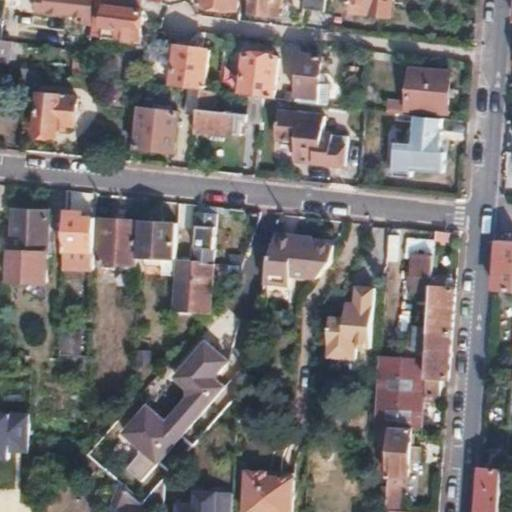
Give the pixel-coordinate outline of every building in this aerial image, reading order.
[(8,0),(7,7),(21,9),(22,0),(8,0)] [(35,0),(34,12),(92,17),(93,0),(35,0)] [(93,0),(92,17),(90,36),(140,41),(144,0),(93,0)] [(200,0),(199,6),(239,10),(239,0),(200,0)] [(247,0),(247,12),(280,15),(281,0),(247,0)] [(304,0),(303,16),(323,19),(325,0),(304,0)] [(354,0),(353,11),(373,13),(372,15),(392,17),(394,0),(354,0)] [(0,59),(9,61),(12,41),(0,38),(0,59)] [(179,46),(174,86),(189,88),(203,90),(206,90),(211,50),(179,46)] [(297,93),(296,101),(329,105),(332,85),(322,83),(324,56),(302,53),(297,93)] [(247,54),(243,94),(250,95),(264,97),(275,98),(280,58),(247,54)] [(18,67),(14,96),(30,97),(30,95),(33,69),(18,67)] [(413,68),(409,109),(450,114),(453,73),(413,68)] [(33,69),(30,95),(41,96),(37,134),(57,137),(59,124),(75,125),(78,100),(53,97),(56,72),(33,69)] [(139,82),(137,101),(152,102),(155,84),(147,83),(139,82)] [(366,87),(363,109),(366,109),(373,110),(376,89),(366,87)] [(189,88),(186,115),(199,116),(203,90),(189,88)] [(199,116),(198,132),(215,134),(216,140),(225,141),(227,135),(235,136),(235,135),(242,136),(244,121),(244,119),(236,118),(237,113),(215,110),(217,91),(206,90),(203,90),(199,116)] [(385,90),(382,111),(404,114),(407,92),(385,90)] [(288,92),(287,100),(296,101),(297,93),(288,92)] [(248,113),(247,121),(261,123),(264,97),(250,95),(248,113)] [(140,108),(136,148),(174,152),(178,112),(140,108)] [(281,111),(277,138),(298,141),(296,160),(330,164),(334,133),(321,131),(323,114),(281,111)] [(237,113),(236,118),(244,119),(244,121),(247,121),(248,113),(237,113)] [(433,124),(433,130),(444,132),(461,134),(462,121),(434,117),(433,124)] [(397,143),(395,174),(412,176),(412,169),(445,172),(447,152),(442,151),(444,132),(433,130),(433,124),(406,121),(404,133),(415,135),(414,144),(397,143)] [(114,130),(111,160),(131,162),(134,133),(114,130)] [(178,223),(177,228),(189,229),(191,204),(179,203),(178,223)] [(198,205),(194,262),(213,264),(215,214),(209,214),(210,206),(198,205)] [(14,210),(12,271),(33,273),(34,252),(46,252),(47,235),(53,236),(54,224),(47,224),(48,211),(14,210)] [(65,211),(62,270),(93,271),(95,221),(81,220),(81,212),(65,211)] [(101,219),(98,262),(137,264),(138,255),(140,221),(101,219)] [(140,221),(138,255),(176,258),(177,228),(178,223),(140,221)] [(276,232),(265,281),(291,283),(293,274),(318,277),(331,263),(335,242),(306,239),(307,235),(276,232)] [(400,236),(399,253),(414,254),(415,238),(400,236)] [(511,240),(500,240),(496,289),(511,289),(511,240)] [(415,254),(413,277),(433,278),(433,274),(435,255),(415,254)] [(138,255),(137,264),(175,267),(176,261),(176,258),(138,255)] [(175,267),(173,308),(205,311),(210,305),(213,264),(194,262),(176,261),(175,267)] [(433,278),(430,332),(452,333),(456,288),(448,288),(449,275),(433,274),(433,278)] [(47,277),(46,311),(61,311),(62,277),(47,277)] [(372,348),(377,288),(359,287),(358,304),(349,303),(348,318),(332,316),(329,345),(330,345),(329,357),(356,359),(357,347),(372,348)] [(428,361),(425,401),(434,402),(435,389),(440,389),(441,378),(449,378),(452,333),(430,332),(428,361)] [(150,406),(125,432),(138,444),(139,454),(127,468),(141,481),(158,463),(170,473),(194,446),(183,437),(227,388),(216,379),(232,363),(223,355),(226,352),(213,340),(181,375),(194,386),(191,398),(168,423),(150,406)] [(226,352),(223,355),(232,363),(235,360),(226,352)] [(380,358),(376,425),(390,426),(413,428),(423,429),(425,401),(428,361),(380,358)] [(26,450),(27,413),(0,412),(0,460),(4,461),(5,450),(26,450)] [(376,425),(372,473),(387,474),(390,426),(376,425)] [(390,426),(387,474),(411,476),(412,455),(419,455),(420,446),(412,446),(413,428),(390,426)] [(482,469),(478,511),(503,511),(506,471),(482,469)] [(247,470),(244,511),(291,511),(294,479),(267,477),(267,472),(247,470)] [(231,511),(233,491),(189,489),(188,502),(173,501),(172,511),(231,511)]
